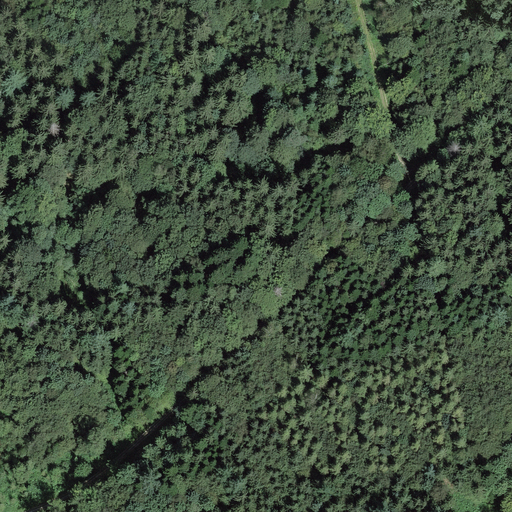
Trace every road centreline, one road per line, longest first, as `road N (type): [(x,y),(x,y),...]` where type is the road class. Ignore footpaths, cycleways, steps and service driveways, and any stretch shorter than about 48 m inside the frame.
road 1 (track): [(511,84),(138,440),(33,511)]
road 2 (track): [(417,177),(489,511)]
road 3 (track): [(417,177),(392,143),(356,0)]
